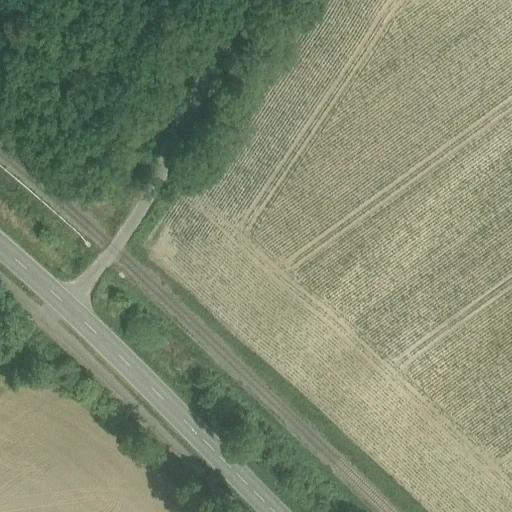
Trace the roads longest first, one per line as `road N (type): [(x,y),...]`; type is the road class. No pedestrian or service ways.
road 1 (secondary): [(276,511),(0,244)]
road 2 (track): [(68,304),(116,250),(171,161),(242,0)]
